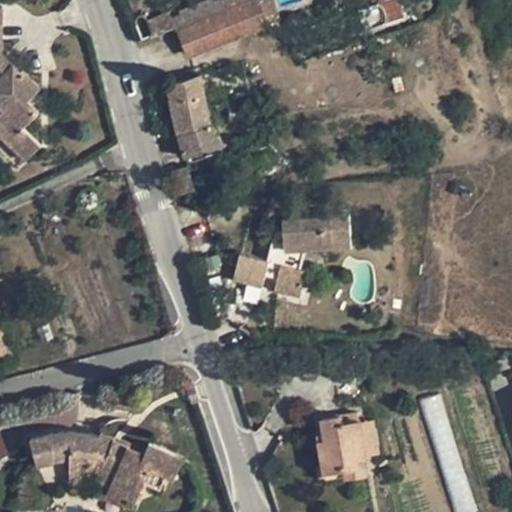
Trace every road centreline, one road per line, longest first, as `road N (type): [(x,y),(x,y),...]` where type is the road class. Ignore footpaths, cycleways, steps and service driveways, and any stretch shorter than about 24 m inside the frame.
road 1 (residential): [(100,0),(196,342)]
road 2 (residential): [(196,342),(0,395)]
road 3 (residential): [(196,342),(253,511)]
